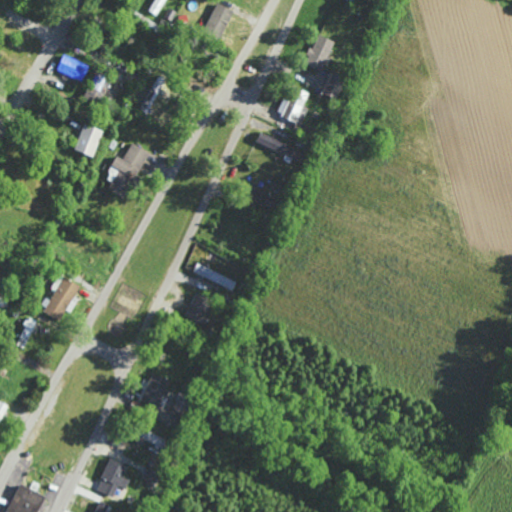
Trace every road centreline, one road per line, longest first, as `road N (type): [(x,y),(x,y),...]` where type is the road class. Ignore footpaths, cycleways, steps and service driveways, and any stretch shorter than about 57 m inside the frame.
road 1 (residential): [(59,511),(301,0)]
road 2 (residential): [(0,482),(278,0)]
road 3 (residential): [(0,135),(81,0)]
